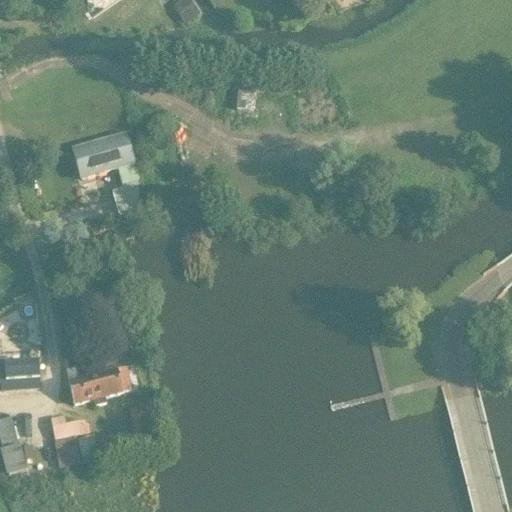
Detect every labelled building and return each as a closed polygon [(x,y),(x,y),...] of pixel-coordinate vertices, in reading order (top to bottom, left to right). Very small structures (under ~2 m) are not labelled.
[(199,19),(188,1),(171,11),(183,29),(199,19)] [(282,80),(281,88),(293,88),(293,80),(282,80)] [(253,114),(256,89),(239,87),(237,112),(253,114)] [(139,212),(137,184),(138,184),(125,139),(73,154),(81,183),(117,172),(123,192),(112,194),(119,219),(139,217),(139,212)] [(451,185),(465,204),(474,197),(460,178),(451,185)] [(138,184),(137,184),(139,212),(154,212),(155,204),(166,204),(166,199),(166,191),(154,192),(154,184),(138,184)] [(449,205),(445,191),(411,200),(415,215),(449,205)] [(182,219),(182,199),(166,199),(166,204),(166,220),(182,219)] [(202,224),(203,204),(188,204),(188,223),(202,224)] [(67,277),(69,285),(81,282),(79,274),(67,277)] [(38,392),(37,366),(0,367),(0,385),(2,385),(2,394),(38,392)] [(74,373),(66,375),(73,408),(94,404),(95,410),(105,407),(104,402),(130,396),(125,372),(76,383),(74,373)] [(131,430),(136,455),(154,452),(146,412),(134,415),(134,417),(131,428),(131,430)] [(53,443),(87,437),(86,431),(79,432),(78,425),(64,428),(62,420),(50,422),(53,443)] [(0,423),(0,444),(1,449),(17,445),(11,421),(0,423)] [(81,467),(97,464),(92,440),(76,443),(81,467)] [(53,445),(57,471),(78,467),(73,442),(53,445)] [(2,453),(8,478),(26,473),(19,448),(2,453)]
